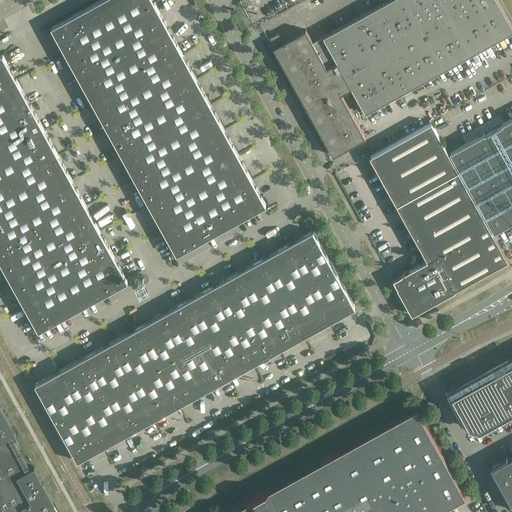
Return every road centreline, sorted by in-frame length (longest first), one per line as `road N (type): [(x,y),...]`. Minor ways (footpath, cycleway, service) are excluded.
road 1 (unclassified): [(215,0),(411,351)]
road 2 (tertiary): [(148,511),(185,477),(411,351)]
road 3 (unclassified): [(411,351),(471,458)]
